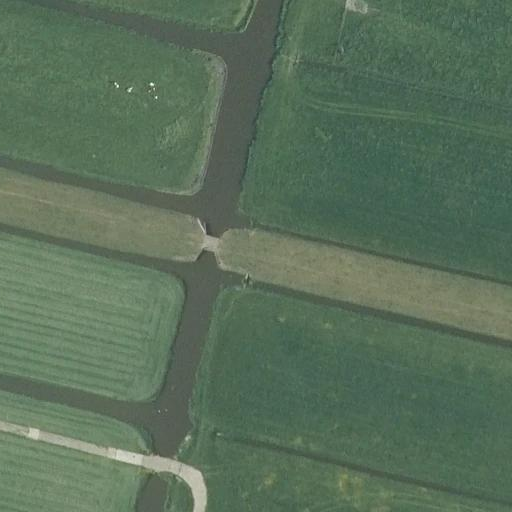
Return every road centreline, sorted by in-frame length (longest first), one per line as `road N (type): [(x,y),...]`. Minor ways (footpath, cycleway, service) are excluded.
road 1 (track): [(340,0),(511,73)]
road 2 (track): [(0,427),(180,470)]
